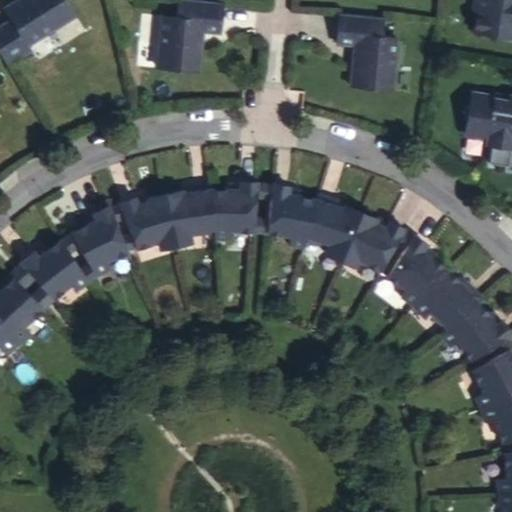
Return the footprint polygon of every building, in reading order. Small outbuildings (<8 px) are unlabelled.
[(0,6),(5,16),(0,18),(0,58),(2,62),(26,47),(22,41),(70,11),(63,0),(6,0),(0,4),(0,6)] [(213,35),(216,2),(199,0),(172,0),(171,18),(156,17),(151,67),(192,71),(194,43),(191,39),(192,33),(195,33),(213,35)] [(511,0),(470,0),(475,1),(473,11),(470,32),(509,39),(511,29),(511,0)] [(376,37),(378,17),(334,13),(331,45),(349,47),(345,86),(387,89),(391,38),(376,37)] [(490,98),(466,93),(464,105),(458,109),(456,118),(460,124),(457,136),(480,140),(479,146),(502,150),(506,133),(508,124),(511,124),(511,98),(506,97),(505,102),(490,99),(490,98)] [(250,234),(255,185),(233,186),(234,192),(226,192),(226,194),(209,195),(212,236),(213,244),(228,243),(227,234),(235,233),(236,235),(250,234)] [(301,245),(313,205),(297,201),(297,199),(290,197),(291,192),(270,187),(264,236),(279,239),(279,238),(287,240),(285,249),(299,252),(301,245)] [(212,236),(209,195),(208,188),(188,191),(189,197),(181,198),(181,194),(164,198),(176,251),(189,248),(187,237),(198,235),(199,239),(212,236)] [(176,251),(164,198),(148,202),(149,205),(141,208),(140,202),(120,208),(137,254),(151,250),(150,248),(158,246),(161,254),(176,251)] [(334,266),(356,217),(341,210),(339,213),(332,210),(334,205),(315,198),(313,205),(301,245),(324,254),(321,261),(334,266)] [(137,254),(120,208),(110,212),(128,257),(137,254)] [(128,257),(110,212),(90,219),(93,226),(85,228),(85,227),(69,233),(94,275),(109,271),(106,263),(114,260),(114,262),(128,257)] [(374,273),(399,233),(380,225),(378,230),(371,226),(372,223),(356,217),(334,266),(350,272),(353,263),(361,266),(360,268),(374,273)] [(94,275),(69,233),(59,240),(86,281),(94,275)] [(381,278),(408,239),(399,233),(374,273),(381,278)] [(407,309),(440,273),(427,263),(428,262),(422,257),(425,252),(408,239),(381,278),(393,288),(394,286),(401,292),(395,299),(407,309)] [(86,281),(59,240),(45,249),(44,247),(38,252),(35,247),(17,259),(50,295),(62,288),(61,286),(68,282),(73,289),(86,281)] [(39,307),(6,270),(0,275),(0,325),(15,341),(27,331),(20,323),(39,307)] [(439,332),(471,305),(476,300),(462,285),(458,289),(452,283),(451,284),(440,273),(407,309),(416,319),(423,313),(430,321),(429,322),(439,332)] [(499,339),(502,337),(490,320),(486,324),(481,317),(480,318),(471,305),(439,332),(433,337),(441,349),(449,343),(453,350),(452,351),(461,363),(499,339)] [(15,341),(0,325),(0,349),(3,352),(15,341)] [(506,348),(499,339),(461,363),(466,370),(506,348)] [(476,407),(511,393),(511,366),(511,365),(511,356),(506,348),(466,370),(464,372),(478,392),(470,398),(476,407)] [(498,442),(511,439),(511,393),(476,407),(480,420),(490,417),(498,442)] [(511,439),(498,442),(501,452),(511,449),(511,439)] [(495,492),(511,491),(511,449),(501,452),(504,478),(494,479),(495,492)] [(507,511),(511,511),(511,491),(495,492),(497,507),(507,507),(507,511)]
